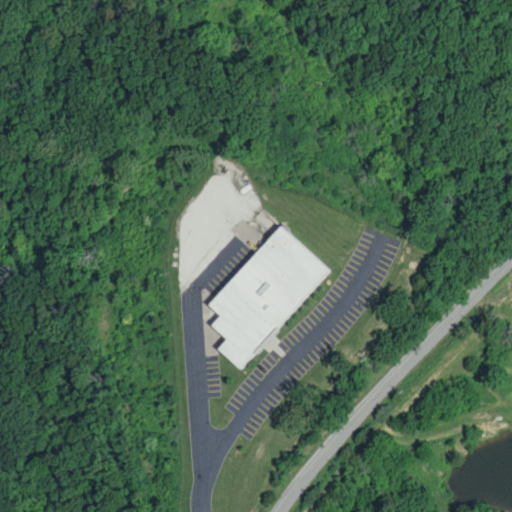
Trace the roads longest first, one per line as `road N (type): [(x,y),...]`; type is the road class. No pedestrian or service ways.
road 1 (tertiary): [(279,511),(345,429),(511,256)]
road 2 (track): [(53,511),(34,410),(0,349)]
